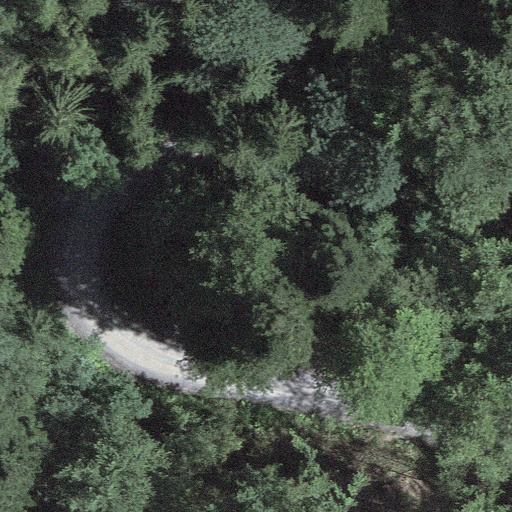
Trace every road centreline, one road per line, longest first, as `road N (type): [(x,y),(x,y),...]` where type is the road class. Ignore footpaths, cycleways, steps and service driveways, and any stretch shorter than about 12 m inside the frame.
road 1 (track): [(511,196),(480,203),(188,157),(136,194),(121,258),(174,332),(356,400),(511,428)]
road 2 (track): [(0,240),(121,258)]
